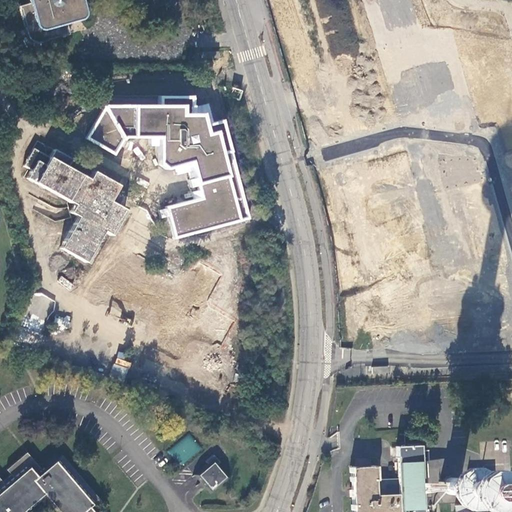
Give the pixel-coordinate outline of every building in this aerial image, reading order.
[(28,0),(29,3),(18,6),(27,35),(32,42),(39,43),(69,35),(66,24),(81,20),(85,16),(86,11),(82,0),(28,0)] [(151,109),(47,112),(47,159),(157,155),(158,148),(226,145),(228,98),(151,102),(151,109)] [(253,235),(253,190),(41,200),(43,254),(214,242),(214,296),(264,313),(261,236),(253,235)] [(335,350),(487,342),(466,275),(441,284),(446,299),(434,305),(361,308),(361,324),(336,325),(335,350)] [(191,434),(168,449),(178,465),(201,450),(191,434)] [(419,445),(395,446),(397,494),(397,511),(421,511),(421,492),(421,483),(419,445)] [(98,511),(96,509),(103,503),(62,455),(42,471),(26,452),(6,469),(11,474),(3,481),(0,478),(0,511),(98,511)] [(194,475),(200,481),(205,487),(210,494),(228,477),(218,465),(219,463),(218,462),(212,455),(204,462),(206,464),(194,475)] [(374,466),(350,467),(351,511),(397,511),(397,494),(375,494),(374,466)] [(460,481),(459,479),(457,478),(454,477),(452,477),(449,477),(447,478),(445,480),(443,482),(442,484),(442,487),(442,489),(443,492),(445,494),(447,495),(449,496),(452,496),(455,496),(457,495),(459,493),(460,491),(461,489),(462,486),(461,484),(460,481)]
